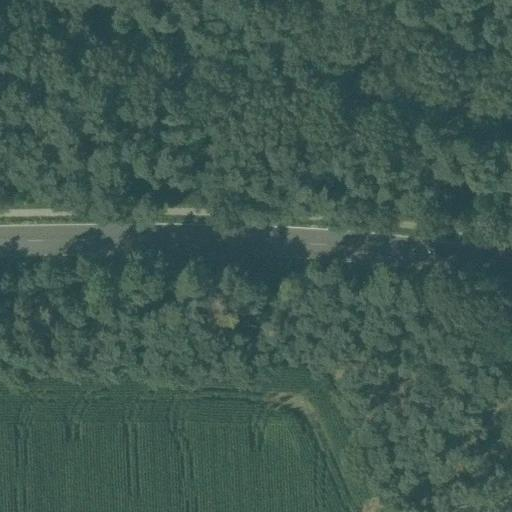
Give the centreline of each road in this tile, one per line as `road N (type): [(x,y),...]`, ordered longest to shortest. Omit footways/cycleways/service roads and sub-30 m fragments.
road 1 (secondary): [(0,240),(294,240),(511,264)]
road 2 (track): [(511,402),(374,511)]
